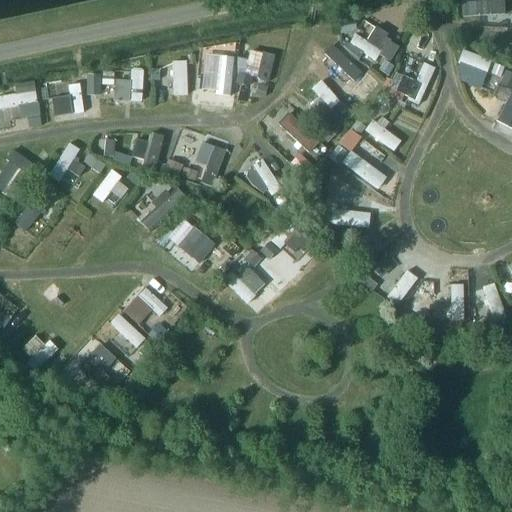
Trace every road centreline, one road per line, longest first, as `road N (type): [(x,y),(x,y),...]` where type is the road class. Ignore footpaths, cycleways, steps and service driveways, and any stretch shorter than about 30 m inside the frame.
road 1 (track): [(421,0),(448,80),(407,179),(405,229),(448,262),(477,264),(511,250)]
road 2 (track): [(0,142),(75,125),(263,112),(305,59),(310,33)]
road 3 (track): [(246,328),(251,369),(277,393),(319,399),(340,391),(349,351),(332,315),(300,303),(267,318)]
road 4 (unclassified): [(0,53),(263,0)]
